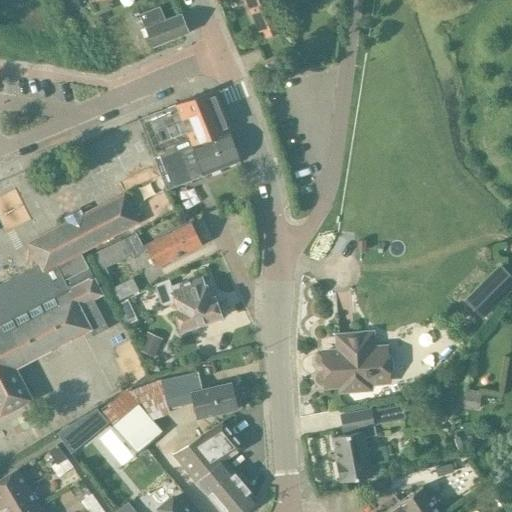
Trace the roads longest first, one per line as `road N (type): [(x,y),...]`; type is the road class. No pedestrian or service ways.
road 1 (residential): [(283,250),(322,219),(353,0)]
road 2 (tertiary): [(290,511),(283,250)]
road 3 (tertiary): [(283,250),(221,58)]
road 4 (unknown): [(282,361),(209,214)]
road 5 (residential): [(74,116),(221,58)]
